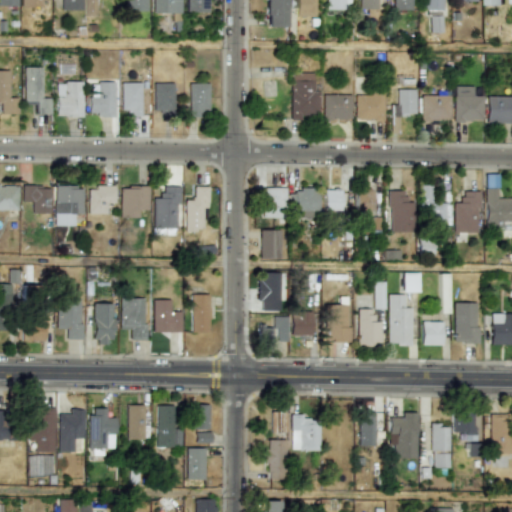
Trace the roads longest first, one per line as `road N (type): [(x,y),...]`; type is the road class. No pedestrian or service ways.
road 1 (tertiary): [(0,372),(511,379)]
road 2 (residential): [(0,150),(511,155)]
road 3 (residential): [(235,511),(234,0)]
